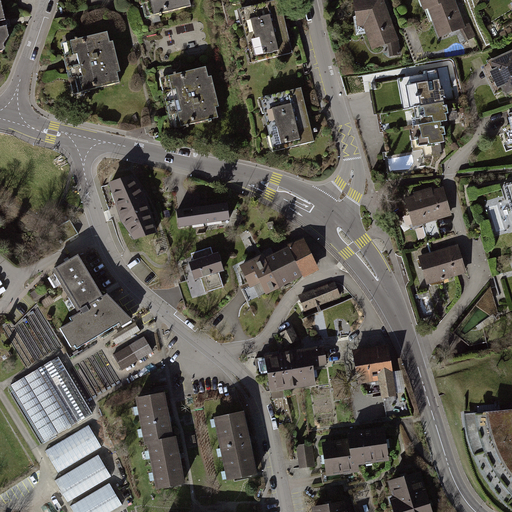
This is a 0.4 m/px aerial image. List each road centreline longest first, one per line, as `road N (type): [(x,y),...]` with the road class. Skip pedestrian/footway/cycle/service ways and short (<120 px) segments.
road 1 (residential): [(289,511),(273,435),(251,382),(136,287),(113,258),(83,165),(85,139)]
road 2 (residential): [(411,351),(453,321),(474,286),(448,171),(481,135)]
road 3 (tertiary): [(85,139),(192,159),(327,214)]
road 4 (residential): [(310,0),(352,159),(346,189),(327,214)]
road 5 (tertiary): [(411,351),(453,477),(478,511)]
road 6 (tertiary): [(327,214),(380,282),(411,351)]
road 7 (residential): [(7,122),(44,0)]
